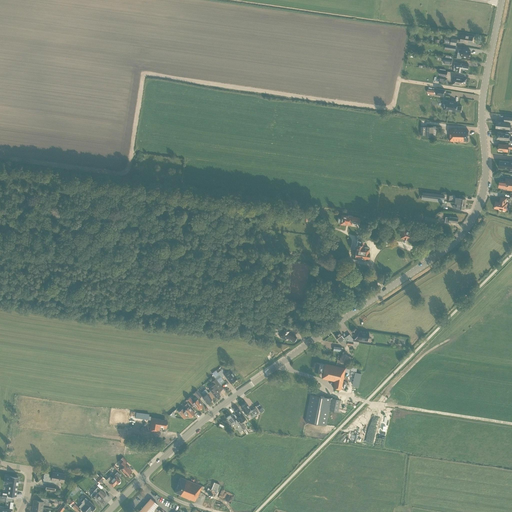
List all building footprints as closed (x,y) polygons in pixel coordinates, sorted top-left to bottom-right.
[(444,43),(456,45),(457,41),(472,44),(473,36),(461,34),(460,39),(451,38),(451,40),(445,39),(444,43)] [(470,57),(471,51),(468,51),(468,50),(462,49),(459,49),(458,52),(462,53),(461,56),(470,57)] [(468,70),(469,64),(455,62),(453,70),(456,71),(462,72),(462,69),(468,70)] [(465,85),(466,79),(463,78),(463,77),(454,76),(453,84),(462,86),(462,85),(465,85)] [(445,89),(436,88),(435,95),(444,96),(445,89)] [(443,110),(448,110),(456,112),(456,111),(461,112),(462,107),(457,106),(458,102),(445,100),(443,110)] [(511,117),(505,117),(504,122),(496,121),(496,128),(509,129),(509,131),(511,131),(511,126),(510,127),(510,124),(511,123),(511,117)] [(433,127),(427,127),(426,136),(436,137),(436,126),(433,126),(433,127)] [(468,141),(469,131),(468,130),(467,130),(450,129),(449,141),(458,141),(468,141)] [(506,134),(498,133),(497,140),(506,140),(506,137),(511,137),(511,133),(506,132),(506,134)] [(505,144),(498,144),(498,150),(504,151),(508,152),(508,148),(511,148),(511,142),(510,142),(509,144),(508,144),(505,144)] [(500,180),(499,187),(504,188),(504,189),(511,190),(511,179),(506,178),(506,181),(500,180)] [(447,194),(447,195),(422,192),(421,199),(444,202),(444,199),(452,200),(452,195),(447,194)] [(495,210),(507,212),(508,205),(506,205),(507,200),(501,199),(500,204),(496,203),(495,210)] [(341,224),(347,225),(347,224),(350,225),(351,225),(352,221),(359,222),(359,225),(363,226),(364,220),(360,220),(360,218),(352,217),(353,216),(348,216),(348,217),(342,216),(342,219),(338,218),(338,223),(341,224)] [(414,241),(416,233),(403,229),(401,237),(414,241)] [(365,257),(368,257),(369,252),(368,252),(368,247),(364,247),(365,241),(362,241),(363,236),(358,235),(356,245),(355,246),(355,248),(356,249),(355,255),(358,256),(357,260),(364,261),(365,257)] [(290,330),(284,327),(280,335),(286,338),(294,341),(295,341),(296,339),(295,338),(296,336),(289,333),(290,330)] [(355,328),(351,331),(352,332),(355,336),(354,338),(368,340),(368,338),(369,337),(369,335),(369,334),(369,332),(359,331),(358,332),(355,328)] [(340,332),(339,332),(335,336),(338,340),(340,343),(342,341),(346,344),(358,346),(359,343),(348,341),(345,339),(344,339),(340,332)] [(349,356),(342,353),(339,359),(346,362),(349,356)] [(316,362),(314,371),(323,373),(322,379),(334,381),(333,387),(341,389),(343,381),(344,372),(345,368),(325,364),(316,362)] [(346,364),(345,368),(344,372),(355,374),(356,372),(357,367),(346,364)] [(217,371),(221,376),(224,374),(230,381),(237,376),(230,368),(226,371),(223,367),(217,371)] [(355,374),(352,386),(358,387),(361,373),(356,372),(355,374)] [(212,382),(214,384),(209,388),(215,396),(220,392),(217,389),(221,385),(216,378),(212,382)] [(207,393),(208,393),(205,389),(202,392),(204,395),(202,397),(207,403),(212,399),(207,393)] [(202,396),(197,390),(193,393),(198,398),(202,396)] [(326,425),(331,398),(310,394),(305,422),(326,425)] [(192,407),(195,405),(199,410),(203,406),(195,397),(192,400),(189,396),(186,400),(192,407)] [(337,412),(340,400),(332,398),(329,411),(337,412)] [(183,408),(178,412),(184,418),(188,415),(190,417),(195,413),(189,406),(186,403),(184,405),(187,408),(184,410),(183,408)] [(240,407),(245,413),(246,415),(249,413),(252,417),(259,413),(255,407),(251,410),(250,409),(246,403),(243,405),(242,405),(241,406),(240,407)] [(241,426),(243,429),(245,427),(241,422),(245,418),(242,414),(238,408),(234,411),(238,417),(240,420),(238,422),(241,426)] [(241,426),(238,422),(236,419),(235,420),(230,414),(226,417),(231,424),(233,422),(235,426),(237,429),(239,432),(243,429),(241,426)] [(166,428),(167,421),(160,419),(151,418),(150,427),(150,431),(158,432),(159,427),(166,428)] [(126,475),(131,470),(127,466),(125,463),(125,464),(123,462),(121,464),(123,466),(120,468),(126,475)] [(63,482),(64,474),(53,472),(52,477),(48,477),(49,474),(45,473),(43,483),(47,483),(46,489),(55,490),(56,481),(63,482)] [(119,483),(120,482),(120,481),(120,480),(118,478),(121,475),(117,472),(114,475),(115,476),(112,479),(110,476),(106,480),(109,483),(113,486),(117,483),(118,483),(119,483)] [(99,476),(97,473),(93,477),(94,478),(92,480),(96,484),(98,482),(99,483),(105,478),(100,474),(99,476)] [(16,495),(18,478),(10,476),(10,477),(5,476),(4,483),(9,484),(8,494),(16,495)] [(181,495),(180,496),(195,501),(196,497),(197,497),(198,496),(200,497),(202,493),(199,492),(202,486),(180,477),(174,492),(181,495)] [(214,482),(211,489),(216,492),(219,484),(214,482)] [(92,498),(99,504),(103,499),(102,498),(106,495),(97,487),(93,491),(94,492),(91,495),(93,497),(92,498)] [(220,490),(218,497),(230,501),(232,494),(220,490)] [(81,508),(84,511),(88,511),(91,509),(92,510),(93,510),(95,508),(95,506),(89,500),(85,497),(81,502),(82,503),(79,506),(81,508)] [(34,500),(33,506),(43,507),(43,502),(47,503),(48,499),(41,498),(40,501),(34,500)] [(161,511),(159,510),(158,510),(155,507),(158,505),(151,498),(138,511),(161,511)]
